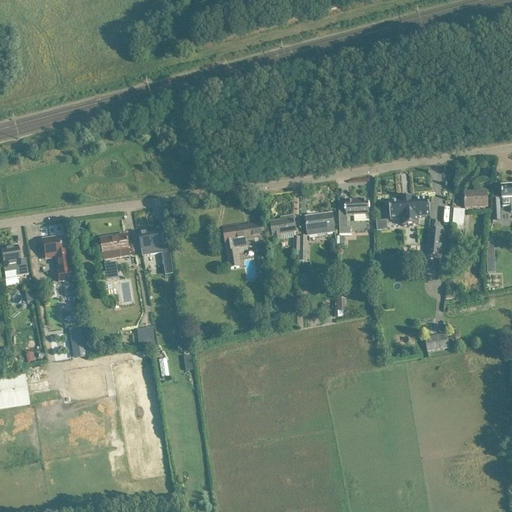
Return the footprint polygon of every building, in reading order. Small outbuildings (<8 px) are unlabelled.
[(501,190),(491,191),(492,200),(500,200),(502,200),(503,207),(511,207),(511,214),(511,213),(511,187),(501,188),(501,190)] [(489,208),(489,202),(488,192),(465,194),(466,210),(489,208)] [(369,215),(369,207),(369,201),(346,203),(345,198),(338,198),(340,235),(351,235),(350,216),(369,215)] [(400,202),(389,203),(389,207),(387,208),(387,217),(390,216),(390,221),(402,220),(402,227),(418,225),(418,218),(430,217),(429,199),(412,201),(412,198),(400,199),(400,202)] [(500,213),(500,200),(492,200),(492,214),(500,213)] [(150,230),(164,230),(164,208),(150,208),(150,230)] [(454,210),(452,225),(464,226),(465,211),(454,210)] [(335,232),(334,225),(332,215),(306,218),(308,236),(318,235),(318,237),(326,236),(326,233),(335,232)] [(297,233),(295,225),(295,223),(294,223),(293,217),(286,218),(286,221),(270,224),(272,235),(270,235),(271,242),(282,240),(282,235),(297,233)] [(229,270),(237,268),(240,268),(238,251),(266,246),(263,224),(223,231),(227,252),(229,270)] [(162,230),(139,234),(142,251),(149,249),(150,256),(162,254),(166,253),(165,247),(162,230)] [(427,258),(440,259),(443,231),(429,230),(427,258)] [(101,240),(102,250),(104,261),(130,257),(127,242),(128,242),(128,240),(127,240),(126,236),(101,240)] [(51,242),(43,243),(44,253),(45,255),(45,261),(56,259),(58,273),(57,273),(58,283),(74,281),(72,271),(69,271),(67,262),(66,252),(61,253),(59,238),(51,240),(51,242)] [(488,243),(486,258),(487,263),(495,262),(495,244),(488,243)] [(26,260),(19,261),(17,247),(0,250),(4,274),(16,272),(17,277),(28,276),(26,260)] [(258,255),(258,264),(266,264),(266,255),(258,255)] [(117,264),(104,266),(107,279),(119,277),(117,264)] [(171,266),(159,267),(161,279),(173,278),(171,266)] [(277,293),(269,292),(267,301),(276,303),(277,293)] [(126,311),(128,318),(144,315),(143,309),(126,311)] [(146,328),(139,329),(141,346),(149,345),(146,328)] [(60,335),(61,347),(82,345),(81,334),(60,335)] [(424,338),(427,353),(449,349),(447,334),(424,338)] [(191,356),(184,357),(186,371),(193,370),(191,356)] [(104,362),(80,367),(87,399),(111,394),(104,362)] [(0,410),(29,406),(24,374),(0,377),(0,410)]
